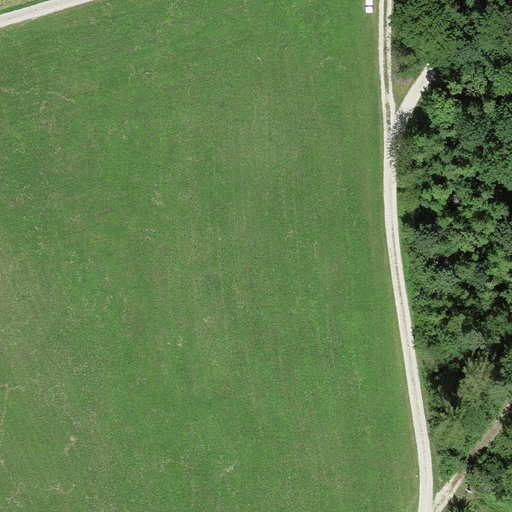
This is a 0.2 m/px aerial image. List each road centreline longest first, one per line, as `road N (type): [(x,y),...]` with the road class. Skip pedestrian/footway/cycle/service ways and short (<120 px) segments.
road 1 (track): [(390,132),(393,222),(429,511)]
road 2 (track): [(390,132),(488,0)]
road 3 (track): [(430,509),(511,403)]
road 4 (track): [(386,0),(390,132)]
